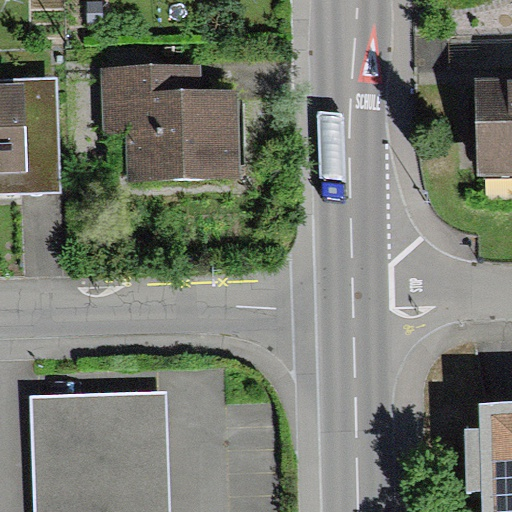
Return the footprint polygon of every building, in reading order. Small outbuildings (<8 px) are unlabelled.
[(128,127),(130,189),(241,186),(238,93),(192,94),(191,68),(106,71),(108,128),(128,127)] [(511,184),(511,87),(474,89),(477,186),(511,184)] [(0,89),(0,197),(60,195),(56,88),(0,89)] [(162,511),(158,401),(27,406),(31,511),(162,511)] [(511,511),(511,426),(464,428),(465,511),(511,511)]
